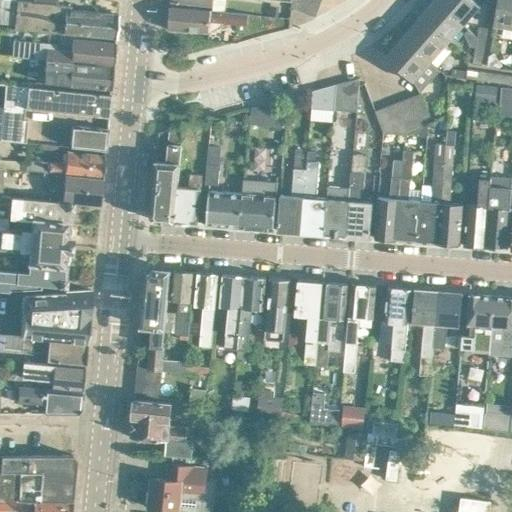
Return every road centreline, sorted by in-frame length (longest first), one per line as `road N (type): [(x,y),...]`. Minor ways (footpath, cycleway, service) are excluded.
road 1 (unclassified): [(511,271),(117,238)]
road 2 (residential): [(92,511),(117,238)]
road 3 (residential): [(133,87),(305,45),(379,0)]
road 4 (residential): [(117,238),(133,87)]
